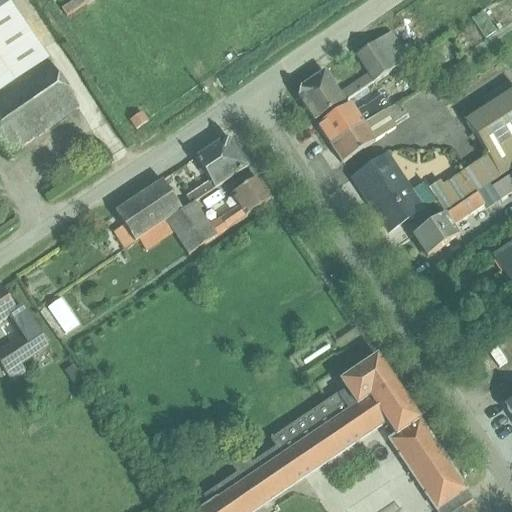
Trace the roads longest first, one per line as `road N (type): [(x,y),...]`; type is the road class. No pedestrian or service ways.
road 1 (unclassified): [(511,489),(247,95)]
road 2 (unclassified): [(247,95),(0,260)]
road 3 (unclassified): [(390,0),(247,95)]
